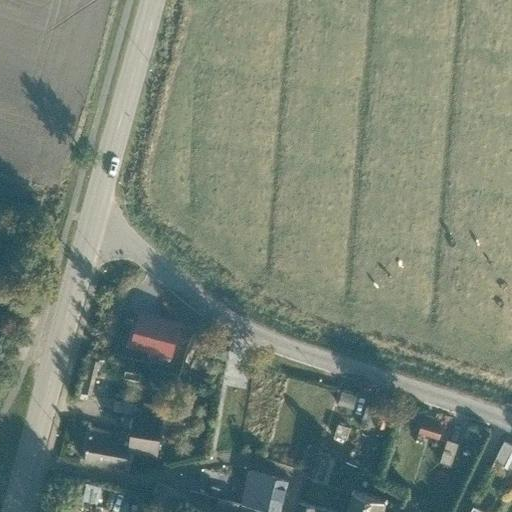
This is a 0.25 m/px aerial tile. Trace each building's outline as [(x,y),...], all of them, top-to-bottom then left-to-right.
[(185,317),(136,305),(126,344),(174,357),(185,317)] [(159,456),(166,417),(131,411),(126,436),(125,450),(159,456)] [(424,433),(446,438),(451,417),(428,412),(424,433)] [(126,436),(80,430),(76,464),(122,469),(125,450),(126,436)] [(511,441),(506,439),(497,462),(511,467),(511,441)] [(277,511),(278,511),(284,479),(245,473),(240,506),(277,511)] [(389,511),(393,502),(356,492),(349,511),(389,511)] [(330,511),(331,510),(299,502),(297,511),(330,511)]
